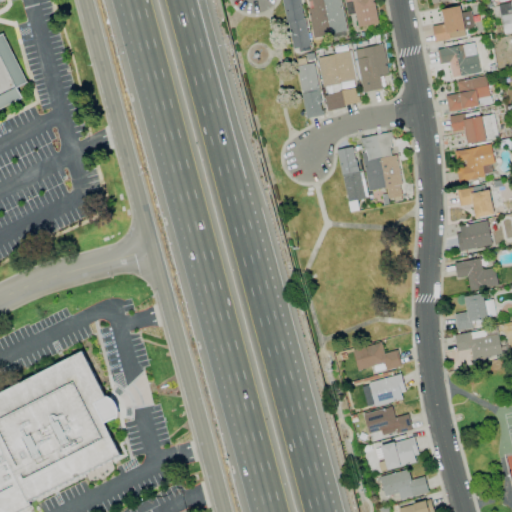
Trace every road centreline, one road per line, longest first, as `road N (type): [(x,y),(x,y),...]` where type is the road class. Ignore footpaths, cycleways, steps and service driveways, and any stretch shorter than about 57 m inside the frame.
road 1 (motorway): [(130,0),(275,511)]
road 2 (tertiary): [(223,511),(85,0)]
road 3 (residential): [(395,0),(418,112),(426,346),(461,511)]
road 4 (motorway): [(318,511),(232,185)]
road 5 (motorway): [(232,185),(181,0)]
road 6 (motorway): [(232,185),(200,0)]
road 7 (tertiary): [(0,300),(153,252)]
road 8 (residential): [(418,112),(340,129),(311,158)]
